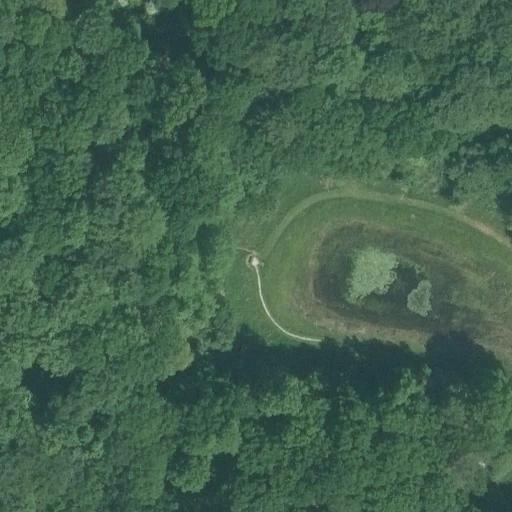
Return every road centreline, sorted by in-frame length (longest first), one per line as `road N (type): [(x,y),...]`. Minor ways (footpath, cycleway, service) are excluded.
road 1 (track): [(0,10),(75,13),(171,32),(254,0)]
road 2 (track): [(77,511),(77,497),(194,511)]
